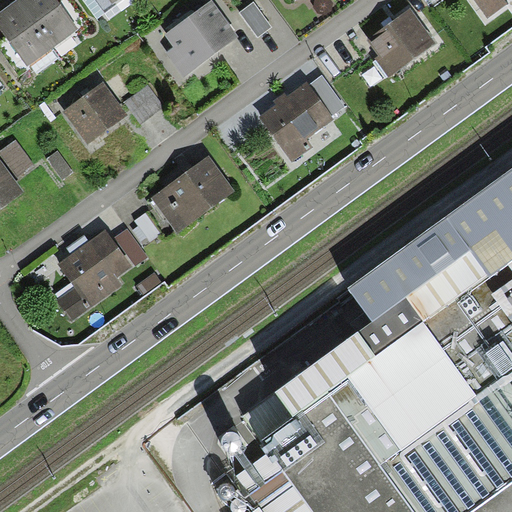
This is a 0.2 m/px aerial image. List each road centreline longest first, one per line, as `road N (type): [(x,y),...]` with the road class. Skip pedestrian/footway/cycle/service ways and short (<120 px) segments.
road 1 (primary): [(511,67),(71,392)]
road 2 (track): [(144,427),(511,158)]
road 3 (track): [(185,482),(144,427),(32,511)]
